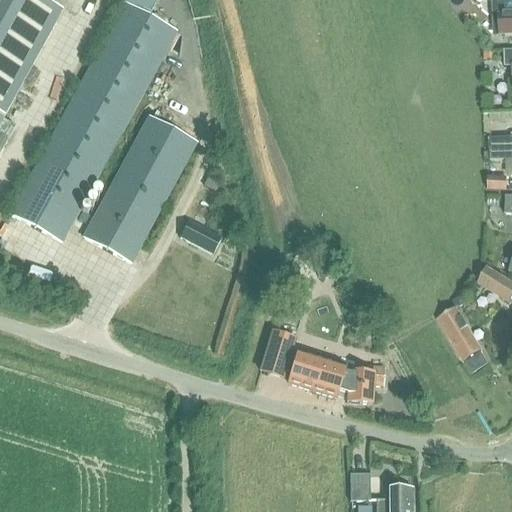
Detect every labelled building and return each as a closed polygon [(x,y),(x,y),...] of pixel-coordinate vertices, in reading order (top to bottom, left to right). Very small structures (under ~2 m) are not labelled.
[(63,15),(36,0),(0,0),(0,155),(15,128),(4,121),(63,15)] [(175,35),(148,20),(158,0),(127,0),(123,10),(124,10),(9,219),(60,246),(175,35)] [(511,37),(511,0),(497,0),(499,38),(511,37)] [(59,88),(67,68),(59,64),(50,84),(59,88)] [(130,268),(196,147),(149,121),(83,242),(130,268)] [(511,160),(511,137),(487,140),(488,162),(511,160)] [(507,180),(488,180),(488,193),(507,193),(507,180)] [(221,241),(188,223),(179,239),(212,257),(221,241)] [(489,268),(501,270),(505,251),(493,248),(489,268)] [(478,285),(509,306),(511,300),(511,285),(487,270),(478,285)] [(455,312),(438,322),(455,353),(463,365),(481,355),(473,342),(455,312)] [(271,334),(260,372),(283,379),(295,341),(271,334)] [(296,350),(286,383),(334,398),(335,394),(346,397),(346,405),(372,406),(373,385),(384,385),(385,367),(367,366),(367,374),(350,373),(350,368),(343,366),(344,364),(296,350)] [(477,414),(475,415),(487,438),(490,436),(477,414)] [(371,477),(350,477),(350,504),(371,504),(371,477)] [(389,493),(389,504),(376,504),(376,511),(412,511),(412,492),(389,493)]
